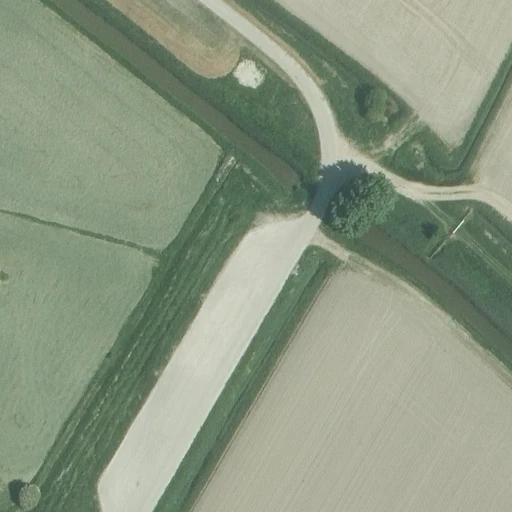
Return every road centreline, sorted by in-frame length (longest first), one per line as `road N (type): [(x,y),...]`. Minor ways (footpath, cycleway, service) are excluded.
road 1 (unclassified): [(143,511),(314,220),(326,184),(328,134),(312,94),(209,0)]
road 2 (track): [(415,191),(511,289)]
